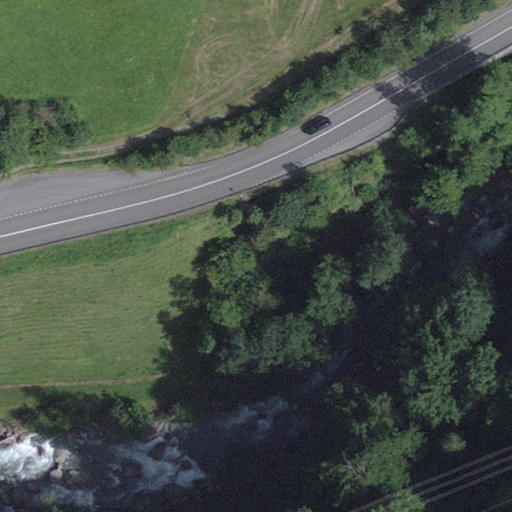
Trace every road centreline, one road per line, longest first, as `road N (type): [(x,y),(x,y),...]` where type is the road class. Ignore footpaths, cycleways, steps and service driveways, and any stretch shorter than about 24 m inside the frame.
road 1 (secondary): [(0,239),(171,196),(266,161),(511,26)]
road 2 (track): [(418,0),(240,111),(0,173)]
